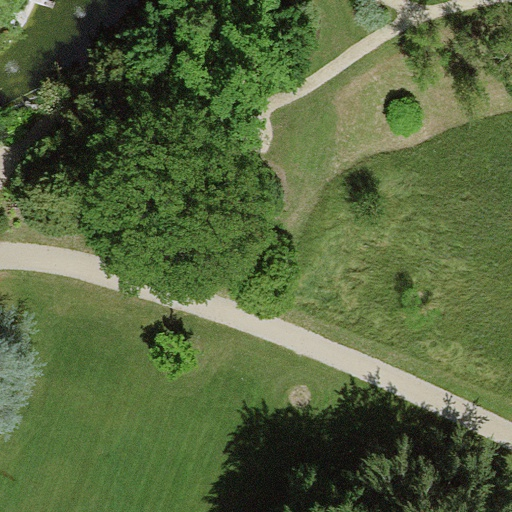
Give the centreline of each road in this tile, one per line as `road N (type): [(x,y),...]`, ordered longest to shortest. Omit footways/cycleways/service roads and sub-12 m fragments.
road 1 (track): [(0,177),(32,134),(72,108),(124,101),(273,105),(395,25),(492,0)]
road 2 (track): [(124,101),(173,71),(199,0)]
